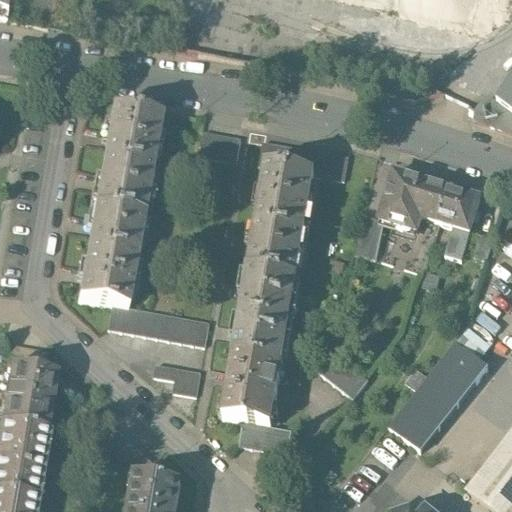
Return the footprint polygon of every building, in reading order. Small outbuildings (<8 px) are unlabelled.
[(307,0),(480,38),(486,10),(507,14),(509,0),(307,0)] [(511,81),(494,105),(511,118),(511,81)] [(111,114),(102,163),(153,171),(161,122),(111,114)] [(236,166),(240,142),(201,136),(197,160),(236,166)] [(258,170),(261,170),(311,179),(344,185),(348,161),(262,146),(258,170)] [(145,221),(153,171),(102,163),(94,212),(145,221)] [(261,170),(253,222),(302,230),(311,179),(261,170)] [(419,222),(434,227),(445,191),(390,174),(376,221),(375,223),(383,226),(415,236),(419,222)] [(479,201),(445,191),(434,227),(468,237),(479,201)] [(94,212),(86,258),(137,266),(145,221),(94,212)] [(375,263),(383,226),(375,223),(376,221),(360,217),(352,258),(375,263)] [(293,281),(302,230),(253,222),(244,273),(293,281)] [(129,312),(137,266),(86,258),(78,304),(110,309),(129,312)] [(244,273),(235,323),(285,331),(293,281),(244,273)] [(433,293),(439,279),(428,275),(422,289),(433,293)] [(208,326),(129,312),(110,309),(106,333),(204,350),(208,326)] [(276,381),(285,331),(235,323),(226,373),(276,381)] [(487,372),(454,346),(426,382),(415,373),(403,387),(414,396),(386,431),(420,457),(487,372)] [(1,371),(11,373),(45,379),(49,355),(5,347),(1,371)] [(352,402),(366,384),(328,354),(314,372),(352,402)] [(154,368),(152,380),(174,383),(172,396),(195,400),(199,376),(154,368)] [(11,373),(0,430),(47,438),(57,381),(45,379),(11,373)] [(267,431),(276,381),(226,373),(218,422),(241,426),(267,431)] [(267,431),(241,426),(237,450),(287,458),(291,435),(267,431)] [(94,444),(132,479),(140,480),(152,467),(110,427),(94,444)] [(0,430),(0,431),(0,498),(40,506),(52,439),(47,438),(0,430)] [(511,511),(511,431),(463,495),(484,511),(511,511)] [(132,479),(126,511),(175,511),(180,487),(140,480),(132,479)] [(0,498),(0,511),(38,511),(40,506),(0,498)]
